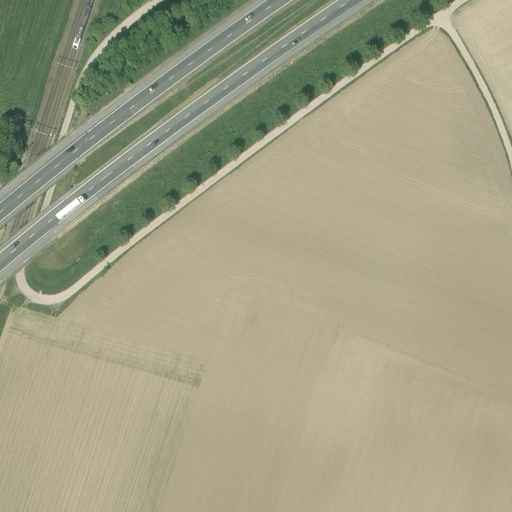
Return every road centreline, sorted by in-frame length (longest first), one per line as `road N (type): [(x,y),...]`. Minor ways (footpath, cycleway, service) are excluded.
road 1 (track): [(438,14),(71,290),(46,300),(30,294)]
road 2 (motorway): [(0,263),(353,0)]
road 3 (motorway): [(281,0),(0,212)]
road 4 (unclassified): [(30,294),(18,271),(88,65)]
road 5 (track): [(438,14),(511,160)]
